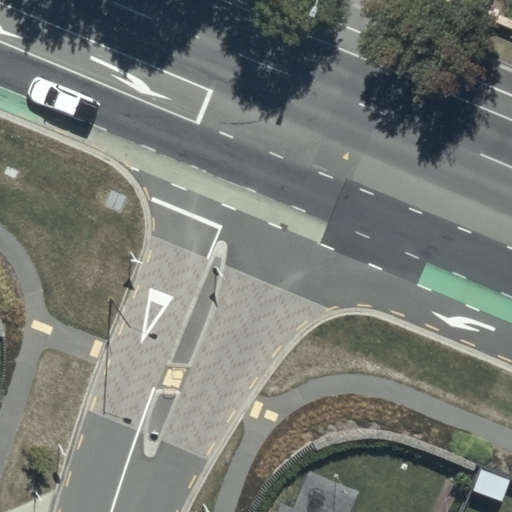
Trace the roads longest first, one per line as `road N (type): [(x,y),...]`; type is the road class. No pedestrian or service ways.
road 1 (residential): [(279,133),(115,511)]
road 2 (trunk): [(279,133),(0,50)]
road 3 (trunk): [(21,0),(279,133)]
road 4 (trunk): [(279,133),(511,230)]
